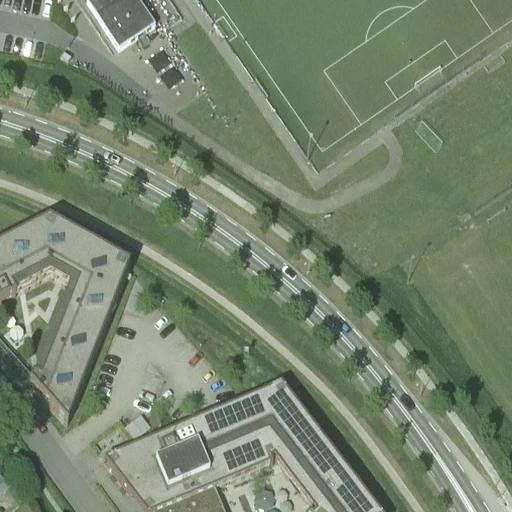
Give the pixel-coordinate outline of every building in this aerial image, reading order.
[(81,0),(119,55),(154,32),(132,0),(81,0)] [(0,307),(15,300),(11,293),(48,274),(77,290),(40,384),(32,381),(29,388),(67,430),(128,273),(48,228),(41,231),(0,252),(0,307)] [(103,464),(129,497),(140,501),(148,511),(220,511),(213,493),(271,469),(270,464),(272,462),(310,511),(373,511),(280,390),(187,429),(103,464)] [(136,442),(152,430),(143,418),(127,430),(136,442)] [(0,498),(9,492),(0,480),(0,498)]
